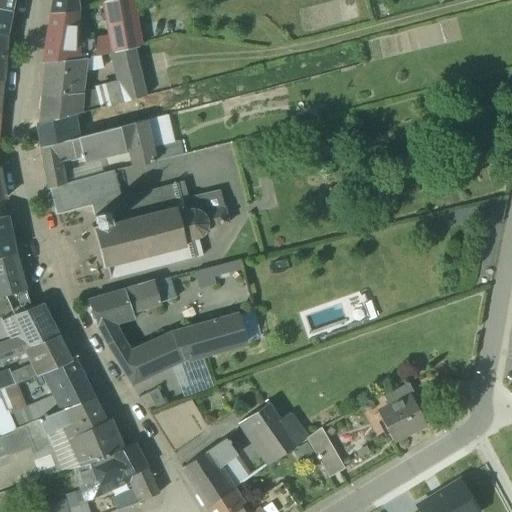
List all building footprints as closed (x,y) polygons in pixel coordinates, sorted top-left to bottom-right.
[(0,0),(0,9),(11,12),(12,0),(0,0)] [(72,0),(58,0),(53,1),(51,14),(72,12),(77,10),(72,0)] [(112,0),(108,1),(104,2),(113,53),(134,48),(138,47),(129,0),(112,0)] [(11,12),(0,9),(0,36),(5,37),(11,12)] [(72,12),(51,14),(42,64),(44,64),(77,61),(72,12)] [(134,48),(113,53),(120,84),(124,102),(145,97),(134,48)] [(77,61),(44,64),(39,110),(63,108),(65,118),(72,116),(76,115),(100,109),(95,90),(79,93),(77,61)] [(120,84),(95,90),(100,109),(102,108),(124,102),(120,84)] [(63,108),(39,110),(37,125),(65,118),(63,108)] [(100,109),(76,115),(78,124),(105,118),(102,108),(100,109)] [(37,125),(36,125),(40,147),(76,139),(72,116),(65,118),(37,125)] [(163,116),(144,121),(150,148),(170,144),(163,116)] [(144,121),(111,130),(116,151),(128,148),(133,167),(154,162),(150,148),(144,121)] [(76,139),(40,147),(45,178),(62,174),(59,163),(60,163),(59,161),(81,155),(82,160),(116,151),(111,130),(76,139)] [(170,144),(150,148),(154,162),(182,155),(178,141),(170,144)] [(117,155),(98,160),(101,174),(113,171),(121,169),(117,155)] [(113,171),(64,185),(49,190),(55,216),(61,214),(91,206),(93,216),(107,212),(104,203),(120,199),(113,171)] [(120,199),(104,203),(107,212),(93,216),(96,227),(92,228),(93,231),(102,265),(103,269),(107,268),(110,280),(202,256),(197,238),(201,235),(202,235),(203,234),(203,233),(205,229),(228,223),(219,191),(188,199),(183,183),(120,199)] [(8,217),(0,218),(0,256),(15,254),(8,217)] [(0,298),(0,299),(25,292),(15,256),(0,260),(0,298)] [(240,261),(193,273),(197,289),(215,284),(212,276),(242,269),(240,261)] [(169,279),(153,283),(160,304),(175,299),(169,279)] [(153,283),(124,291),(133,307),(134,312),(160,304),(153,283)] [(124,291),(87,302),(96,328),(104,344),(114,360),(128,354),(119,338),(114,324),(135,316),(134,312),(133,307),(124,291)] [(25,292),(0,299),(7,313),(29,304),(25,292)] [(30,310),(29,304),(7,313),(10,318),(30,310)] [(57,338),(41,306),(30,310),(10,318),(18,338),(0,344),(0,363),(29,353),(28,349),(57,338)] [(237,317),(176,334),(186,358),(187,361),(244,344),(237,317)] [(128,354),(114,360),(130,385),(186,358),(176,334),(176,332),(128,354)] [(70,362),(57,338),(28,349),(29,353),(34,365),(39,376),(46,373),(70,362)] [(70,362),(46,373),(51,383),(64,378),(65,380),(80,373),(74,360),(70,362)] [(34,365),(11,374),(15,385),(39,376),(34,365)] [(80,373),(65,380),(64,378),(51,383),(60,402),(65,410),(93,398),(80,373)] [(10,374),(0,377),(0,390),(15,385),(11,374),(10,374)] [(408,383),(382,396),(388,407),(410,395),(411,397),(414,395),(408,383)] [(0,390),(0,437),(22,428),(41,420),(41,421),(65,410),(60,402),(54,405),(52,399),(25,410),(15,385),(0,390)] [(157,391),(148,395),(155,410),(165,407),(157,391)] [(414,395),(411,397),(410,395),(388,407),(377,413),(392,442),(425,425),(418,410),(421,409),(414,395)] [(105,424),(93,398),(65,410),(41,421),(47,435),(61,429),(68,441),(105,424)] [(294,446),(265,405),(245,418),(274,460),(294,446)] [(41,420),(22,428),(29,446),(33,454),(52,447),(47,435),(41,421),(41,420)] [(121,451),(110,422),(105,424),(68,441),(72,450),(68,452),(75,469),(91,464),(101,460),(121,451)] [(29,446),(22,428),(0,437),(0,444),(5,456),(29,446)] [(320,429),(305,439),(317,460),(333,451),(320,429)] [(225,439),(205,452),(215,467),(234,453),(225,439)] [(121,451),(101,460),(102,463),(112,484),(130,476),(145,469),(132,445),(121,451)] [(33,454),(32,455),(40,479),(61,472),(52,447),(33,454)] [(333,451),(317,460),(328,478),(343,469),(333,451)] [(205,452),(181,468),(207,509),(231,491),(215,467),(205,452)] [(102,463),(90,469),(95,488),(97,492),(112,484),(102,463)] [(88,466),(73,471),(81,492),(95,488),(90,469),(88,466)] [(158,495),(145,469),(130,476),(137,489),(143,501),(158,495)] [(477,511),(459,482),(459,481),(417,507),(420,511),(477,511)] [(281,484),(258,498),(258,509),(259,508),(261,511),(286,511),(295,506),(281,484)] [(137,489),(112,501),(116,511),(143,501),(137,489)] [(246,511),(231,491),(207,509),(208,511),(246,511)] [(81,492),(65,497),(69,511),(87,511),(81,492)]
